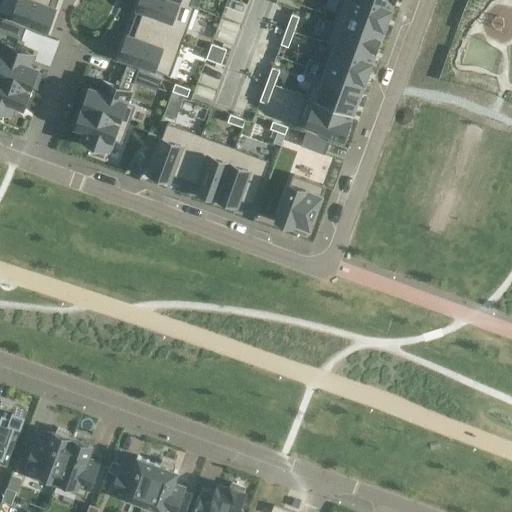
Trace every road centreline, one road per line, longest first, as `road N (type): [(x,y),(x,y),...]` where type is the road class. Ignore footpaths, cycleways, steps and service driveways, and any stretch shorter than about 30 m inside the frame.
road 1 (residential): [(323,476),(0,358)]
road 2 (residential): [(28,167),(299,265),(324,262)]
road 3 (residential): [(426,0),(324,262)]
road 4 (residential): [(28,167),(72,50)]
